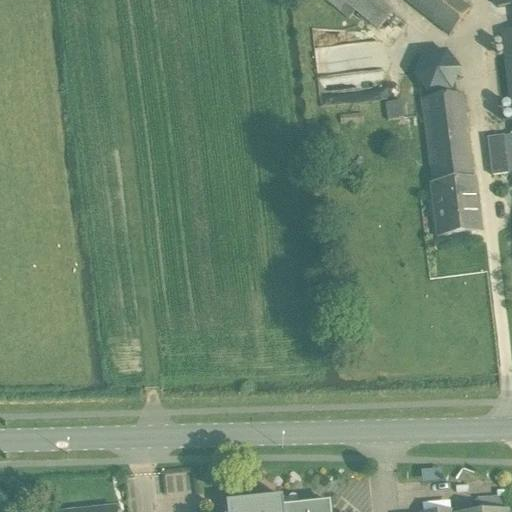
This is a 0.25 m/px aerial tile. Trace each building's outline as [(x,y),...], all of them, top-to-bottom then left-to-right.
[(323,0),(339,12),(348,0),(323,0)] [(391,13),(374,0),(348,0),(339,12),(349,19),(354,12),(378,30),(391,13)] [(402,0),(449,36),(469,11),(455,0),(402,0)] [(511,0),(502,0),(503,10),(511,9),(511,32),(500,33),(511,123),(511,124),(511,0)] [(456,95),(454,82),(459,71),(446,53),(422,56),(413,76),(419,84),(432,184),(430,185),(436,238),(482,233),(475,179),(474,179),(463,95),(456,95)] [(387,121),(403,119),(401,103),(385,104),(387,121)] [(339,116),(340,127),(363,124),(362,114),(339,116)] [(504,137),(487,139),(491,177),(508,175),(511,174),(511,136),(504,138),(504,137)] [(282,500),(226,506),(226,511),(328,511),(328,504),(295,508),(294,501),(291,498),(282,500)] [(504,511),(504,498),(502,498),(477,500),(478,511),(504,511)]
